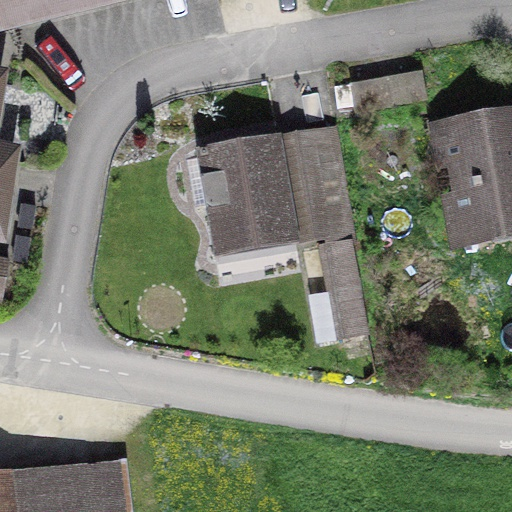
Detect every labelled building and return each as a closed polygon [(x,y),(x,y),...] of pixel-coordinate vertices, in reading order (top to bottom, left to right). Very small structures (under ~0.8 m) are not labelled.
[(0,0),(0,23),(114,0),(0,0)] [(511,119),(434,133),(455,251),(511,240),(511,119)] [(202,164),(217,246),(327,226),(312,144),(202,164)] [(325,255),(339,334),(364,330),(350,251),(325,255)] [(0,482),(0,511),(116,511),(114,473),(0,482)]
